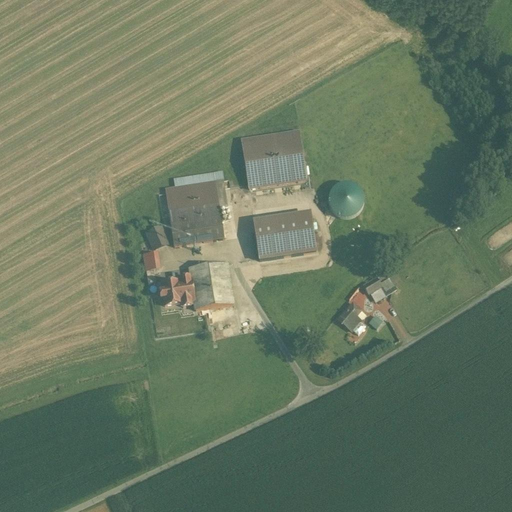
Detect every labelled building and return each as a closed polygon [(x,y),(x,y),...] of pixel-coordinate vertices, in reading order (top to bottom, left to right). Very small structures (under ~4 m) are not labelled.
[(299,134),(241,143),(248,191),(307,182),(299,134)] [(215,184),(165,191),(174,249),(224,241),(215,184)] [(332,214),(336,217),(340,219),(344,220),(349,220),(353,219),(357,217),(360,213),(363,209),(364,205),(364,200),(362,196),(360,192),(357,189),(353,186),(348,185),(343,185),(339,187),(335,189),(332,192),(330,197),(328,201),(329,206),(330,210),(332,214)] [(254,231),(311,222),(309,214),(253,222),(254,231)] [(311,222),(254,231),(259,262),(315,254),(311,222)] [(161,230),(148,235),(155,252),(168,247),(161,230)] [(163,270),(160,253),(144,256),(147,272),(163,270)] [(227,265),(189,271),(190,282),(194,304),(195,313),(233,307),(227,265)] [(377,280),(363,288),(368,296),(381,288),(377,280)] [(194,304),(190,282),(189,283),(180,284),(161,287),(162,294),(160,294),(161,301),(163,301),(164,308),(182,306),(191,305),(194,304)] [(352,306),(339,323),(352,334),(353,333),(358,337),(365,329),(360,324),(366,318),(352,306)] [(377,316),(371,324),(379,331),(385,322),(377,316)] [(308,330),(294,346),(303,354),(317,339),(312,334),(308,330)]
